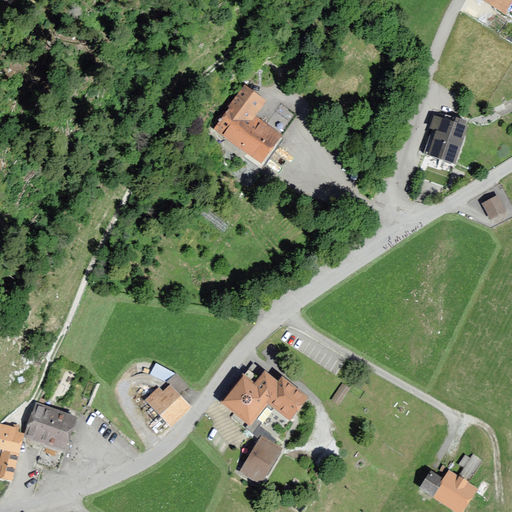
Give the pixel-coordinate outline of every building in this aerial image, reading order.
[(511,0),(478,0),(477,1),(504,18),(511,5),(511,0)] [(238,88),(207,133),(254,166),(275,136),(250,118),(260,104),(238,88)] [(511,100),(490,109),(494,118),(511,111),(511,100)] [(466,133),(436,122),(422,160),(452,171),(466,133)] [(496,197),(478,205),(486,223),(504,215),(496,197)] [(157,360),(151,371),(167,381),(173,370),(157,360)] [(237,378),(214,406),(243,429),(261,407),(283,425),(302,401),(275,379),(271,384),(258,373),(247,386),(237,378)] [(166,381),(140,401),(160,429),(187,409),(166,381)] [(328,401),(338,408),(349,391),(339,384),(328,401)] [(34,401),(20,438),(62,453),(75,416),(34,401)] [(0,450),(13,452),(17,429),(0,425),(0,450)] [(278,452),(255,440),(234,477),(257,490),(278,452)] [(15,454),(0,451),(0,482),(9,484),(15,454)] [(413,489),(427,500),(444,511),(460,511),(475,492),(445,471),(438,481),(426,472),(413,489)]
